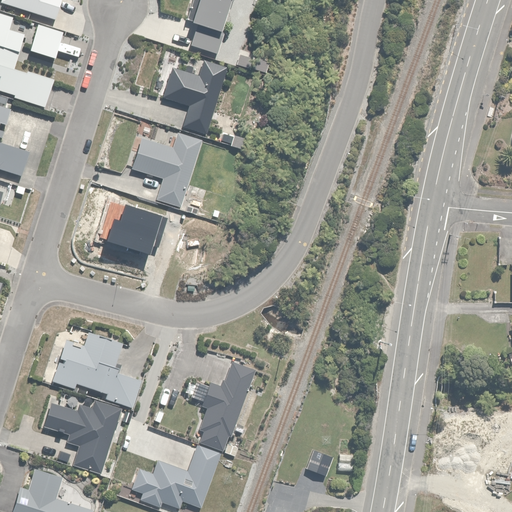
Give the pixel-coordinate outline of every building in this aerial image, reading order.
[(1,0),(1,2),(56,20),(62,0),(1,0)] [(198,0),(192,22),(197,24),(190,44),(216,52),(231,0),(198,0)] [(14,66),(19,53),(25,37),(9,31),(14,18),(0,12),(0,89),(14,95),(13,97),(44,109),(56,80),(27,69),(27,71),(14,66)] [(64,31),(39,23),(30,48),(55,56),(64,31)] [(162,97),(188,105),(182,126),(206,133),(222,82),(227,83),(229,78),(225,77),(225,74),(229,75),(231,68),(203,60),(198,74),(172,66),(162,97)] [(0,167),(19,174),(28,151),(1,141),(5,130),(0,127),(0,121),(4,123),(9,109),(0,105),(0,167)] [(179,207),(200,140),(177,132),(173,146),(143,137),(133,169),(162,178),(155,200),(179,207)] [(246,138),(235,135),(231,147),(242,150),(246,138)] [(14,238),(10,231),(0,228),(0,202),(4,189),(0,188),(0,262),(14,267),(19,249),(12,247),(14,238)] [(214,221),(221,196),(207,192),(200,217),(214,221)] [(82,348),(65,343),(52,379),(76,387),(78,382),(108,392),(106,398),(134,407),(143,379),(118,371),(120,365),(115,364),(122,343),(88,331),(82,348)] [(101,471),(121,408),(96,400),(93,409),(79,405),(77,411),(50,402),(42,425),(67,433),(65,441),(79,445),(73,462),(101,471)] [(200,505),(219,452),(196,444),(187,470),(157,460),(152,473),(138,468),(131,488),(142,492),(140,498),(160,505),(161,500),(179,507),(182,499),(200,505)] [(20,486),(11,511),(90,511),(92,509),(56,498),(63,476),(34,467),(27,488),(20,486)]
